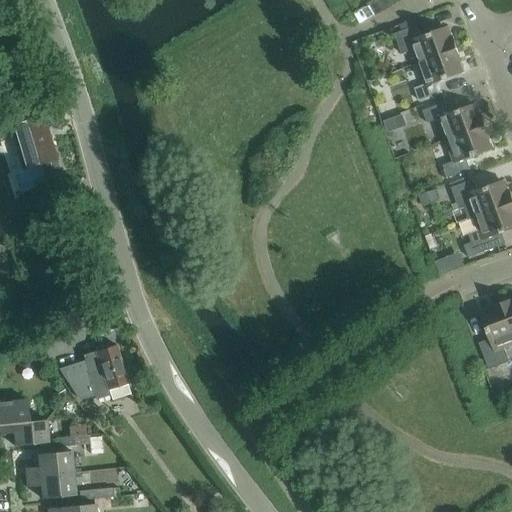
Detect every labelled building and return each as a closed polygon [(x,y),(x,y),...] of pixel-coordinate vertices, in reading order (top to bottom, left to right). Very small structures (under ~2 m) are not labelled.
[(380,0),(378,1),(384,12),(393,7),(389,0),(380,0)] [(384,12),(378,1),(369,6),(375,17),(384,12)] [(417,64),(457,50),(448,27),(421,38),(417,26),(394,35),(402,55),(412,51),(417,64)] [(457,50),(417,64),(425,85),(414,89),(419,102),(441,93),(437,82),(465,72),(457,50)] [(446,141),(485,126),(477,104),(449,114),(445,103),(423,111),(427,124),(438,120),(446,141)] [(53,182),(61,179),(54,160),(56,159),(42,115),(24,120),(21,110),(5,115),(23,170),(39,164),(45,183),(33,186),(39,206),(58,200),(53,182)] [(401,115),(384,121),(388,132),(405,126),(401,115)] [(485,126),(446,141),(453,162),(443,166),(447,179),(470,170),(466,159),(493,149),(485,126)] [(474,218),(511,203),(511,199),(505,181),(478,191),(474,180),(451,188),(455,201),(466,197),(474,218)] [(511,203),(474,218),(479,231),(468,235),(471,243),(464,246),(468,258),(498,247),(494,236),(511,229),(511,203)] [(447,256),(435,261),(440,273),(452,269),(447,256)] [(511,299),(502,304),(511,330),(511,299)] [(511,344),(511,330),(502,304),(480,312),(490,339),(479,344),(492,380),(504,375),(500,365),(509,362),(504,348),(511,344)] [(107,390),(127,384),(115,345),(83,356),(88,373),(100,369),(107,390)] [(63,375),(73,393),(91,383),(81,365),(63,375)] [(0,425),(27,423),(27,422),(25,400),(0,402),(0,425)] [(0,425),(0,434),(11,434),(13,446),(46,443),(44,420),(27,422),(27,423),(0,425)] [(55,438),(56,447),(89,444),(88,435),(55,438)] [(25,478),(71,473),(69,451),(36,454),(37,467),(24,469),(25,478)] [(71,473),(25,478),(26,487),(39,486),(41,499),(73,496),(71,473)] [(112,497),(112,496),(118,495),(117,488),(78,491),(79,500),(112,497)]
